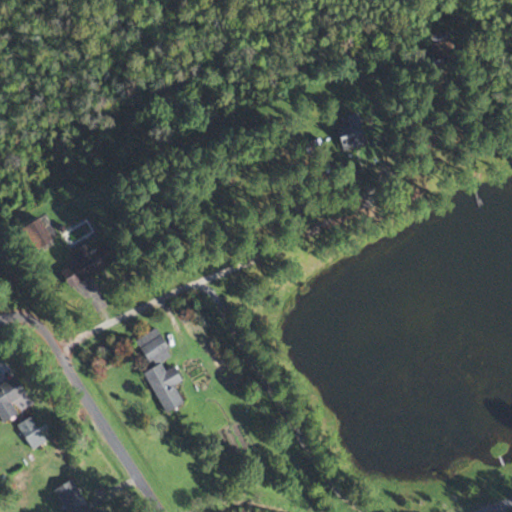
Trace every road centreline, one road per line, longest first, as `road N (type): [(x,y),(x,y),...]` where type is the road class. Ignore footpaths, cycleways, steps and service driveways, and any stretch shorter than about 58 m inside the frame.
road 1 (residential): [(62,364),(80,338),(108,323),(371,205)]
road 2 (residential): [(0,321),(40,331),(157,511)]
